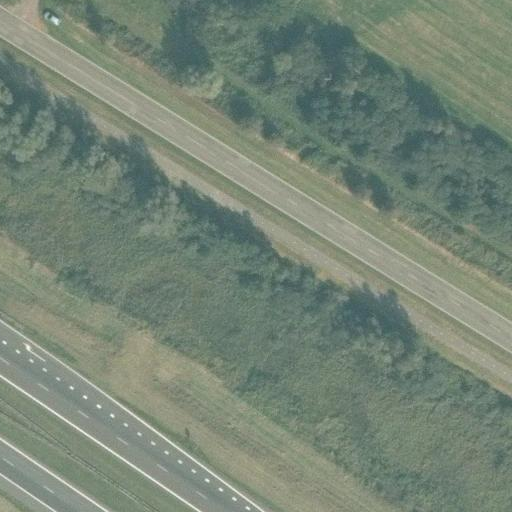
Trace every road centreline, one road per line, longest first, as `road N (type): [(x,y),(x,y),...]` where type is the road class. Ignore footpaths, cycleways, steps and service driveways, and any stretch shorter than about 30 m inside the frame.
road 1 (tertiary): [(511,339),(0,21)]
road 2 (motorway): [(222,511),(0,359)]
